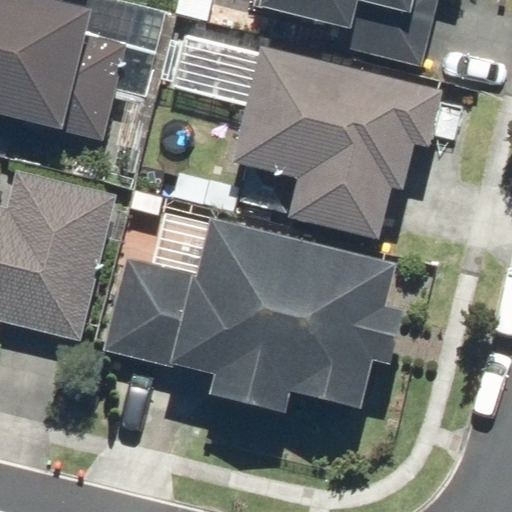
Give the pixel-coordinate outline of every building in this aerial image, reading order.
[(0,0),(0,117),(108,140),(134,41),(99,33),(106,1),(103,0),(103,4),(87,0),(0,0)] [(353,50),(430,67),(445,0),(464,0),(466,0),(262,0),(261,6),(357,28),(353,50)] [(297,216),(390,237),(401,186),(415,189),(426,141),(441,145),(455,85),(270,43),(242,162),(306,176),(297,216)] [(0,338),(4,339),(8,323),(88,343),(126,191),(23,165),(14,207),(0,203),(0,338)] [(182,171),(175,198),(240,214),(247,187),(182,171)] [(303,390),(370,407),(383,358),(403,363),(417,307),(397,302),(408,259),(224,210),(207,273),(133,254),(107,353),(180,372),(183,363),(222,373),(217,391),(297,412),(303,390)]
